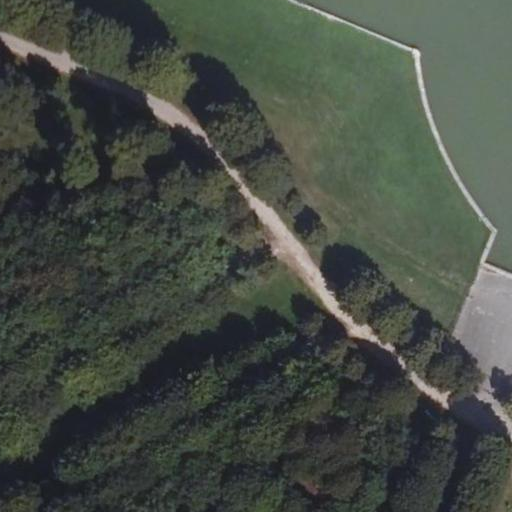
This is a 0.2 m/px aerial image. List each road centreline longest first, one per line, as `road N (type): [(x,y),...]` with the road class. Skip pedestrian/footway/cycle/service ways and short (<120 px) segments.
road 1 (track): [(511,432),(484,424),(353,320),(273,234),(205,143)]
road 2 (track): [(45,511),(353,320)]
road 3 (track): [(273,234),(0,404)]
road 4 (track): [(0,41),(151,104),(205,143)]
road 5 (track): [(0,173),(205,143)]
